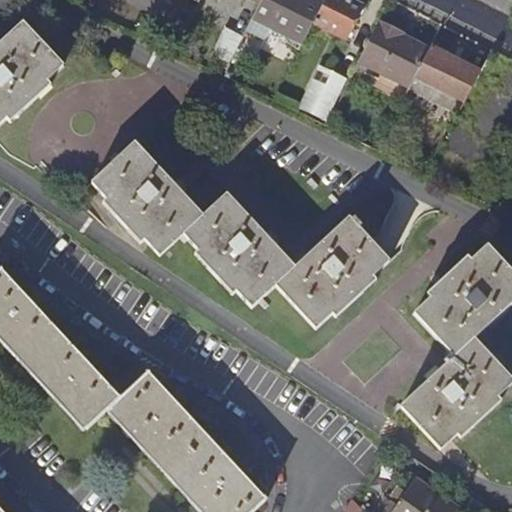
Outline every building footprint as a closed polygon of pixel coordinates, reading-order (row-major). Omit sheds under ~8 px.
[(261,0),(260,2),(252,18),(302,43),(313,23),(323,3),(315,0),(261,0)] [(324,0),(323,3),(313,23),(350,41),(355,30),(351,29),(363,6),(351,0),(324,0)] [(378,23),(358,63),(381,74),(375,86),(403,100),(414,78),(429,49),(402,36),(404,33),(382,22),(380,24),(378,23)] [(22,24),(0,44),(0,126),(63,67),(22,24)] [(202,50),(211,54),(223,29),(214,25),(202,50)] [(211,54),(229,64),(243,37),(224,28),(211,54)] [(429,49),(414,78),(465,104),(481,73),(430,47),(429,49)] [(320,66),(299,107),(326,120),(346,79),(320,66)] [(204,217),(136,143),(91,185),(149,247),(160,258),(183,237),(251,310),(275,288),(316,331),(389,263),(358,230),(361,227),(354,219),(351,222),(348,219),(296,268),(227,195),(204,217)] [(439,292),(415,315),(455,359),(452,361),(450,359),(445,364),(448,366),(401,408),(441,451),(452,441),(504,393),(510,387),(511,385),(511,380),(474,340),(508,308),(511,304),(511,273),(488,247),(447,285),(439,292)] [(29,302),(1,272),(0,272),(0,336),(87,431),(109,411),(203,511),(255,511),(266,503),(263,501),(263,502),(233,469),(175,405),(148,376),(120,401),(118,399),(118,400),(88,367),(29,302)] [(493,511),(453,485),(451,488),(442,501),(415,484),(407,496),(397,490),(390,501),(387,499),(379,511),(493,511)]
